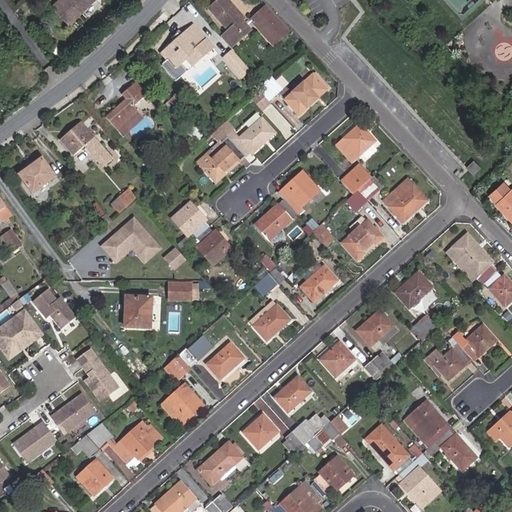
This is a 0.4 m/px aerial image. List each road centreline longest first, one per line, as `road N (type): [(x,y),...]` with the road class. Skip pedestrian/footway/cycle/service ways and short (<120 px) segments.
road 1 (residential): [(464,199),(113,511)]
road 2 (tertiary): [(0,134),(86,71),(156,0)]
road 3 (residential): [(236,207),(363,91)]
road 4 (residential): [(464,199),(363,91)]
road 5 (residential): [(363,91),(275,0)]
